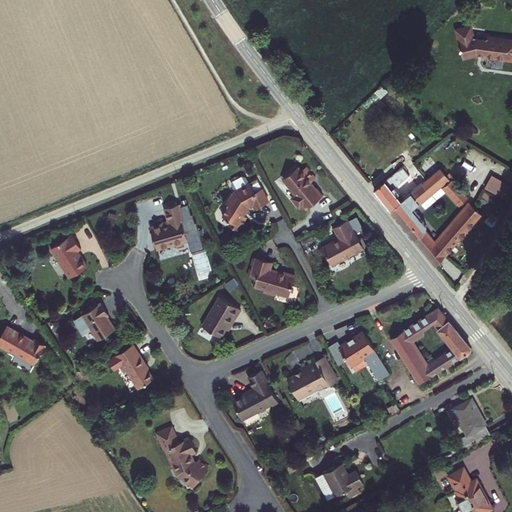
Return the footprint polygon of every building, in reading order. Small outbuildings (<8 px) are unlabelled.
[(459,54),(511,60),(511,37),(473,33),(473,28),(463,27),(459,54)] [(511,136),(504,131),(473,111),(453,140),(511,179),(511,136)] [(450,150),(438,137),(420,152),(433,165),(450,150)] [(295,165),(281,177),(289,186),(288,187),(294,194),(291,197),(299,204),(303,200),(307,204),(322,190),(314,182),(312,183),(308,179),(313,174),(303,164),(298,168),(295,165)] [(414,181),(424,192),(430,187),(427,182),(419,174),(415,168),(381,193),(391,205),(397,213),(408,204),(399,194),(414,181)] [(408,204),(397,213),(422,242),(429,236),(433,233),(426,225),(432,221),(423,210),(451,186),(440,172),(427,182),(430,187),(424,192),(408,204)] [(491,173),(484,188),(498,194),(505,180),(491,173)] [(231,180),(233,186),(248,181),(246,175),(231,180)] [(251,181),(236,189),(230,199),(233,201),(224,215),(234,221),(232,225),(241,231),(249,218),(244,215),(252,201),(255,207),(269,200),(262,187),(255,191),(251,181)] [(472,206),(455,188),(447,195),(464,213),(472,206)] [(511,213),(511,191),(510,191),(498,211),(509,218),(511,213)] [(149,226),(155,246),(173,240),(174,242),(188,238),(181,216),(184,215),(180,203),(164,208),(167,220),(149,226)] [(335,209),(338,217),(344,214),(340,206),(335,209)] [(440,250),(434,245),(428,251),(445,269),(481,225),(486,219),(473,209),(440,250)] [(331,262),(346,254),(347,256),(358,251),(356,248),(364,243),(349,215),(332,225),(338,236),(321,245),(331,262)] [(71,232),(49,247),(70,277),(88,264),(78,249),(81,247),(71,232)] [(428,251),(434,245),(429,236),(422,242),(428,251)] [(272,260),(255,255),(249,275),(257,277),(254,285),(265,288),(263,293),(272,295),(273,291),(288,295),(294,275),(269,267),(272,260)] [(237,317),(242,307),(219,295),(203,326),(224,337),(234,316),(237,317)] [(114,328),(104,315),(108,312),(100,301),(78,317),(86,329),(88,327),(97,340),(114,328)] [(423,328),(434,322),(446,316),(441,309),(403,331),(401,328),(388,336),(418,380),(474,350),(455,326),(442,334),(452,348),(440,355),(429,361),(412,337),(424,331),(423,328)] [(434,322),(442,334),(455,326),(446,316),(434,322)] [(8,322),(0,335),(0,342),(11,349),(12,346),(36,360),(45,344),(8,322)] [(337,338),(326,345),(338,364),(348,359),(351,364),(366,355),(380,377),(389,371),(362,328),(340,342),(337,338)] [(133,342),(108,358),(115,369),(124,364),(140,387),(153,378),(144,365),(147,363),(133,342)] [(300,400),(340,380),(327,354),(300,368),(301,372),(289,378),(300,400)] [(256,386),(236,398),(247,416),(279,398),(261,367),(248,374),(256,386)] [(454,439),(460,450),(492,433),(472,396),(454,405),(468,432),(454,439)] [(165,447),(176,470),(195,483),(208,463),(198,456),(195,458),(191,448),(195,446),(189,434),(179,439),(171,425),(155,433),(162,447),(165,447)] [(342,462),(323,472),(335,495),(344,490),(348,497),(359,491),(355,484),(364,480),(357,467),(348,472),(342,462)] [(463,465),(449,473),(461,496),(460,500),(463,507),(465,506),(468,511),(485,511),(486,510),(482,503),(488,499),(473,471),(468,474),(463,465)]
